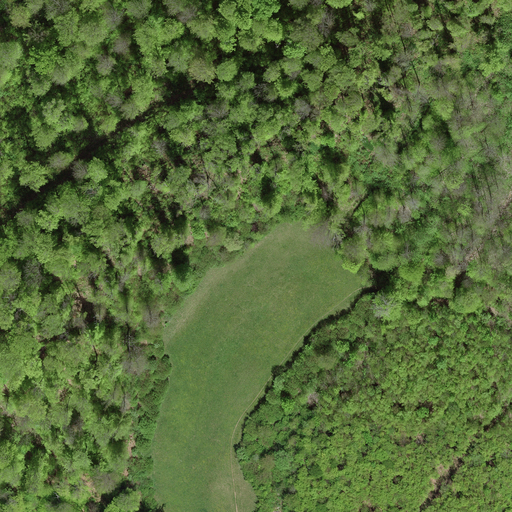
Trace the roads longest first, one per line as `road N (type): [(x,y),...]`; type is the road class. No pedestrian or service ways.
road 1 (track): [(0,222),(152,103),(225,71)]
road 2 (track): [(113,511),(0,399)]
